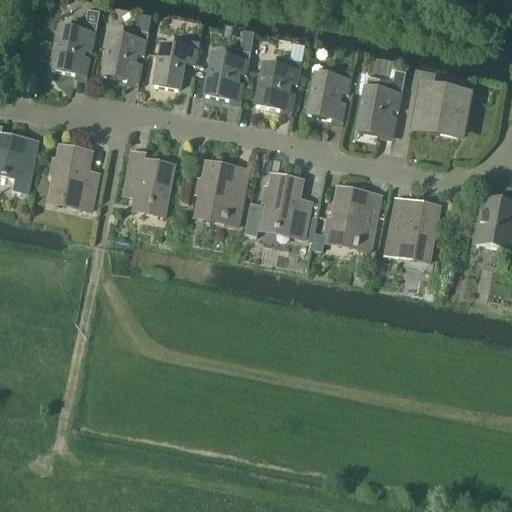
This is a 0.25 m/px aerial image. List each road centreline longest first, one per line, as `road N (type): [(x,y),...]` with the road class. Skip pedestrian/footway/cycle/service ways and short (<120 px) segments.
road 1 (residential): [(505,165),(448,184),(123,120)]
road 2 (residential): [(123,120),(0,103)]
road 3 (residential): [(100,241),(123,120)]
